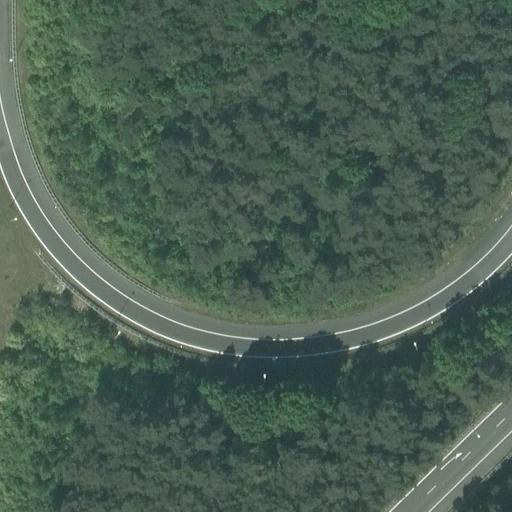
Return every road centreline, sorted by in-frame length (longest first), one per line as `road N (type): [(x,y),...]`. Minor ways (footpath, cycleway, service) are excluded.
road 1 (motorway): [(511,237),(422,311),(354,339),(305,347),(197,338),(123,308),(60,253),(24,198),(0,132)]
road 2 (motorway): [(422,511),(511,423)]
